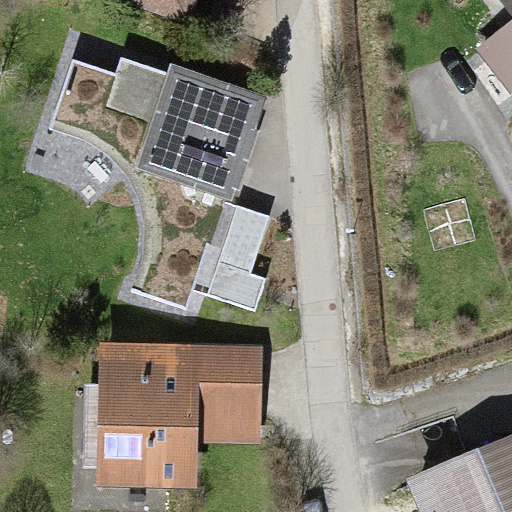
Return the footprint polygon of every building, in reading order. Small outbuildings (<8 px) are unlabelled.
[(120,0),(119,4),(178,20),(183,0),(120,0)] [(511,0),(492,0),(511,24),(511,0)] [(148,245),(133,290),(190,310),(258,112),(116,63),(113,80),(67,66),(49,128),(89,146),(126,177),(145,211),(148,245)] [(172,365),(94,365),(93,487),(183,487),(183,440),(252,442),(254,352),(173,351),(172,365)] [(511,511),(511,441),(403,485),(414,511),(511,511)]
